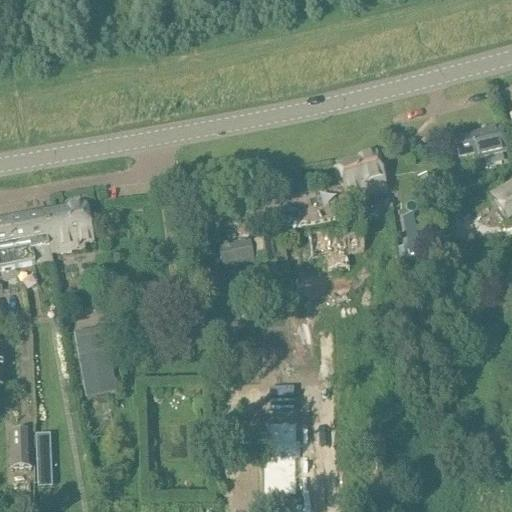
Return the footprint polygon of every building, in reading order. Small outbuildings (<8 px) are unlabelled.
[(511,117),(511,118),(511,122),(511,135),(510,136),(511,143),(511,184),(491,197),(507,222),(511,219),(511,117)] [(459,161),(466,159),(467,164),(477,162),(506,154),(499,129),(454,141),(459,161)] [(386,192),(382,176),(376,152),(352,159),(336,165),(347,203),(386,192)] [(418,178),(419,183),(423,207),(434,205),(439,205),(434,176),(418,178)] [(393,206),(393,202),(371,207),(373,215),(393,211),(392,207),(393,206)] [(41,216),(25,219),(35,266),(52,262),(51,257),(84,251),(83,247),(93,245),(85,207),(52,214),(53,219),(45,220),(44,216),(41,216)] [(240,221),(240,213),(224,213),(224,221),(240,221)] [(0,272),(35,266),(25,219),(0,223),(0,272)] [(308,238),(312,262),(326,260),(328,273),(349,270),(347,257),(363,254),(359,225),(341,228),(341,233),(308,238)] [(419,231),(404,234),(409,257),(424,254),(419,231)] [(259,280),(288,275),(281,241),(252,246),(259,280)] [(254,265),(250,242),(218,249),(222,271),(254,265)] [(196,276),(207,274),(204,262),(193,265),(196,276)] [(104,333),(103,330),(74,336),(86,400),(115,395),(109,365),(120,362),(113,331),(104,333)] [(396,354),(391,358),(392,364),(398,367),(403,363),(402,356),(396,354)] [(292,380),(259,380),(259,434),(292,434),(292,411),(296,411),(296,397),(292,397),(292,380)] [(32,472),(30,434),(8,435),(10,472),(32,472)] [(44,436),(33,436),(33,460),(33,476),(47,476),(47,460),(44,460),(44,436)] [(397,478),(445,474),(443,443),(395,447),(397,478)]
